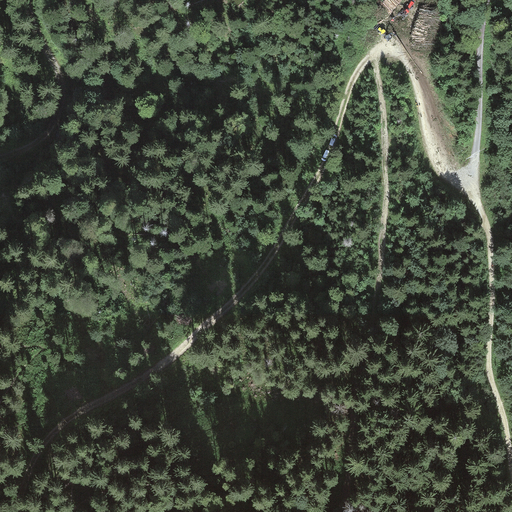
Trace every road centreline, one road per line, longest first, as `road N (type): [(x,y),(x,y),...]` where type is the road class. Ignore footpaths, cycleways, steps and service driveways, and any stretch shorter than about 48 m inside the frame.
road 1 (track): [(16,511),(51,434),(173,354),(249,281),(316,182),(357,71),(383,50)]
road 2 (track): [(466,176),(490,230),(490,357),(511,471)]
road 3 (track): [(24,0),(63,91),(49,131),(0,158)]
road 4 (track): [(486,0),(478,135),(466,176)]
road 5 (track): [(383,50),(408,64),(437,163),(466,176)]
